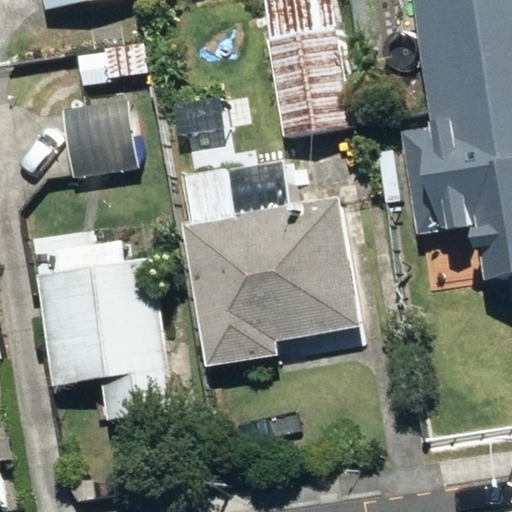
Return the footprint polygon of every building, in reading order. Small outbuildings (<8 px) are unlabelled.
[(52,0),(56,18),(151,1),(150,0),(52,0)] [(158,0),(159,8),(185,7),(184,0),(158,0)] [(272,0),(297,144),(364,131),(340,0),(272,0)] [(511,288),(511,0),(436,0),(457,133),(416,140),(431,240),(494,231),(504,289),(511,288)] [(118,53),(121,83),(159,79),(156,48),(118,53)] [(73,116),(83,184),(152,174),(141,105),(73,116)] [(199,231),(224,373),(295,361),(291,348),(377,333),(356,204),(304,213),(300,189),(246,199),(243,177),(201,185),(209,228),(199,231)] [(117,388),(123,426),(189,417),(167,267),(51,285),(68,394),(117,388)] [(0,511),(10,511),(0,450),(0,511)]
